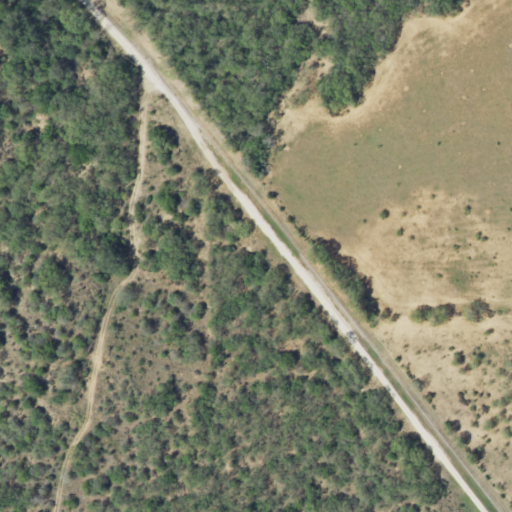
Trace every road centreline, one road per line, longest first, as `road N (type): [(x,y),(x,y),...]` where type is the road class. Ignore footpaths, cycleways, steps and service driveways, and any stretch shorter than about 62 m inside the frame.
road 1 (track): [(82,0),(158,83),(482,511)]
road 2 (track): [(53,511),(87,420),(107,321),(134,268),(146,70)]
